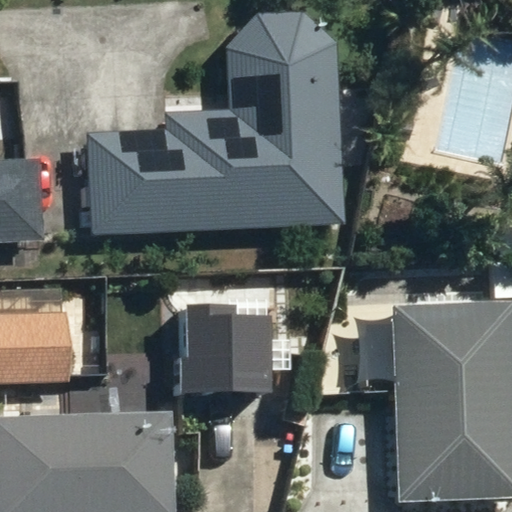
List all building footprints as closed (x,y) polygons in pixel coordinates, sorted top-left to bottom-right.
[(329,231),(328,164),(374,163),(374,116),(328,116),(327,23),(217,24),(218,117),(148,118),(148,138),(71,139),(71,234),(329,231)] [(0,249),(30,248),(26,166),(0,167),(0,249)] [(503,296),(378,299),(383,504),(508,501),(503,296)] [(254,304),(170,303),(169,382),(253,382),(254,304)] [(0,391),(59,391),(57,314),(0,315),(0,391)] [(157,511),(155,414),(0,417),(0,511),(157,511)]
